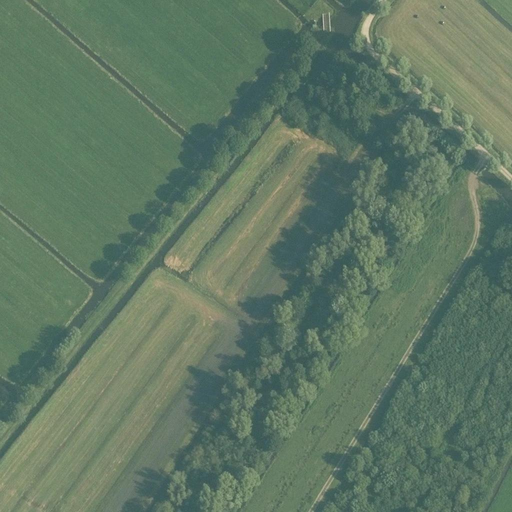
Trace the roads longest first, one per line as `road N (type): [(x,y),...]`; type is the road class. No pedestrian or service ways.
road 1 (track): [(309,511),(476,236),(471,182),(486,157)]
road 2 (track): [(511,180),(414,92)]
